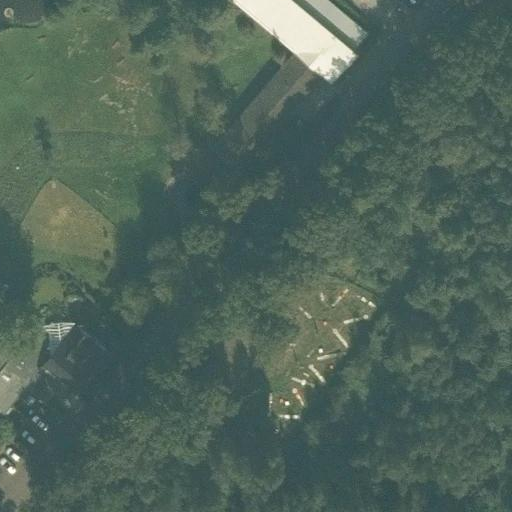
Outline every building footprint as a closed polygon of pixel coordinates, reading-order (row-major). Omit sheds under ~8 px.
[(236,0),(301,55),(332,81),(359,49),(355,46),(368,31),(331,0),(236,0)] [(323,75),(294,50),(223,133),(229,139),(291,66),(304,76),(293,89),(304,98),(323,75)] [(212,146),(241,171),(242,170),(283,122),(280,119),(289,108),(292,111),(304,98),(293,89),(304,76),(291,66),(229,139),(223,133),(212,146)] [(283,122),(292,111),(289,108),(280,119),(283,122)] [(61,382),(67,386),(77,374),(76,373),(78,371),(83,370),(86,373),(106,348),(100,343),(100,340),(97,341),(95,339),(95,336),(92,337),(80,327),(73,327),(66,336),(64,334),(51,335),(51,331),(45,327),(26,328),(28,346),(25,349),(43,364),(42,365),(61,382)] [(0,369),(20,345),(0,329),(0,369)] [(224,354),(236,363),(244,351),(247,354),(254,343),(240,333),(224,354)] [(25,349),(20,345),(0,369),(0,410),(3,413),(26,385),(42,365),(43,364),(25,349)] [(26,385),(46,401),(61,382),(42,365),(26,385)]
